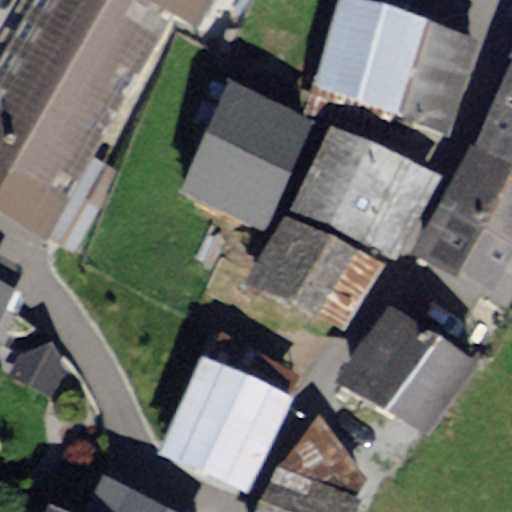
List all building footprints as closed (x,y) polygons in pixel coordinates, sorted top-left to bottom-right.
[(27,0),(0,49),(0,215),(48,244),(167,17),(193,30),(205,0),(27,0)] [(371,0),(401,11),(404,0),(371,0)] [(470,49),(328,4),(300,102),(441,149),(470,49)] [(511,34),(494,74),(511,81),(511,34)] [(511,81),(494,74),(457,157),(511,184),(511,81)] [(303,129),(213,87),(168,198),(252,241),(303,129)] [(405,171),(318,136),(280,219),(386,276),(429,190),(403,179),(405,171)] [(511,184),(457,157),(435,209),(511,252),(511,184)] [(498,318),(511,294),(511,252),(435,209),(405,267),(498,318)] [(376,276),(274,225),(236,286),(338,341),(376,276)] [(416,445),(465,372),(377,315),(326,390),(416,445)] [(199,368),(189,365),(146,461),(238,503),(288,408),(282,403),(295,382),(211,340),(199,368)] [(346,511),(349,508),(268,474),(250,511),(346,511)] [(77,511),(41,511),(37,509),(35,511),(146,511),(93,483),(77,511)]
